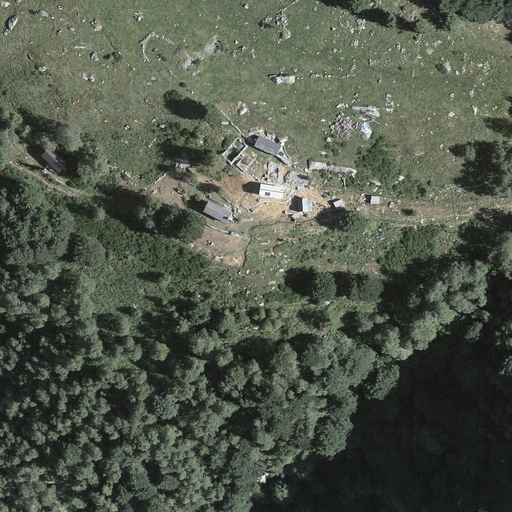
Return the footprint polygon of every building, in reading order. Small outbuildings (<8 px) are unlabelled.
[(280,145),(259,136),(254,147),(275,156),(280,145)] [(40,157),(58,173),(67,164),(49,147),(40,157)] [(284,188),(260,184),(259,196),(282,199),(284,188)] [(311,200),(302,200),(302,212),(311,212),(311,200)] [(208,201),(202,212),(225,224),(231,213),(208,201)]
